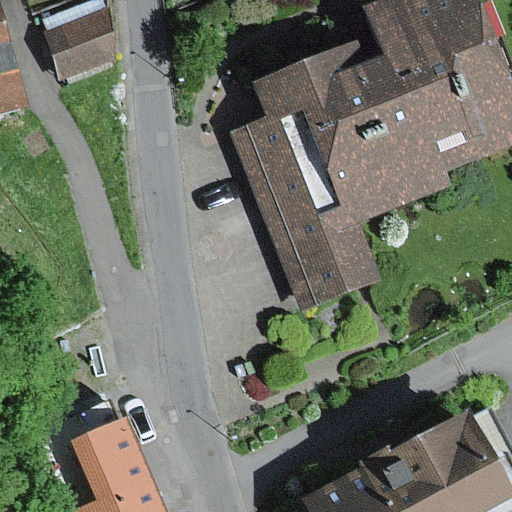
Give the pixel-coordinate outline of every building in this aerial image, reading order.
[(262,123),(230,134),(298,314),(370,286),(350,231),(444,195),(439,182),(511,154),(511,109),(470,0),(388,0),(333,21),(345,53),(249,89),(262,123)] [(103,9),(42,36),(60,85),(112,63),(103,9)] [(0,123),(22,118),(0,33),(0,123)] [(511,511),(511,458),(487,412),(299,510),(299,511),(511,511)] [(173,511),(137,421),(40,459),(60,511),(173,511)]
